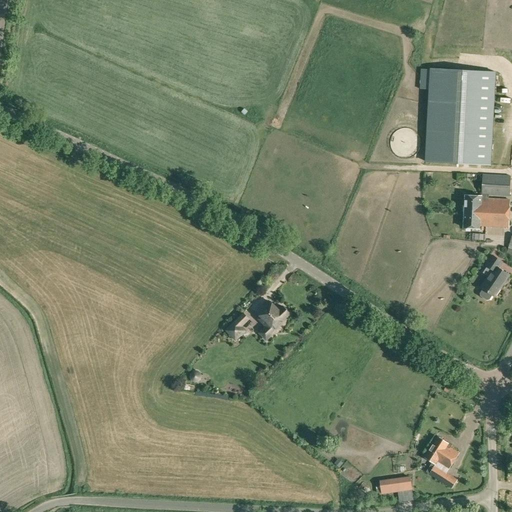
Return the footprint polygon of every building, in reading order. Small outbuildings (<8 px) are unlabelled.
[(496,72),(430,69),(426,161),(491,165),(496,72)] [(509,196),(511,176),(482,174),(481,196),(465,195),(464,227),(479,228),(479,225),(508,227),(509,200),(488,199),(488,195),(509,196)] [(494,296),(509,275),(498,268),(502,262),(493,256),(486,266),(487,267),(483,273),(488,276),(481,287),(483,289),(480,293),(481,295),(487,300),(489,299),(492,295),(494,296)] [(279,311),(270,301),(258,312),(262,316),(260,319),(267,326),(260,333),(266,340),(274,332),(273,331),(286,319),(285,318),(290,313),(284,306),(279,311)] [(235,342),(237,340),(247,331),(243,327),(250,320),(244,312),(225,330),(235,342)] [(452,489),(457,480),(447,473),(459,453),(450,447),(451,445),(448,443),(438,437),(425,457),(432,462),(426,472),(452,489)] [(399,491),(411,489),(409,476),(397,478),(399,491)]
